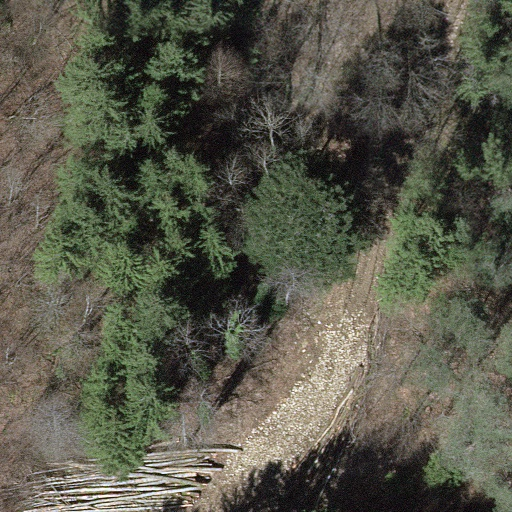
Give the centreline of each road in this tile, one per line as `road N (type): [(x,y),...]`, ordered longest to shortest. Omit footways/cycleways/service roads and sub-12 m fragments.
road 1 (track): [(252,511),(335,390),(385,256),(455,0)]
road 2 (track): [(511,419),(253,511)]
